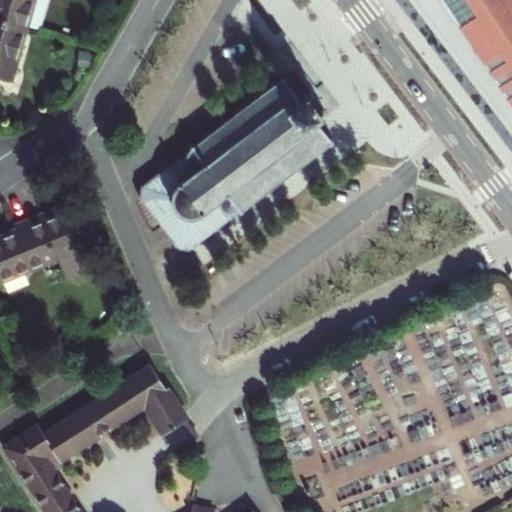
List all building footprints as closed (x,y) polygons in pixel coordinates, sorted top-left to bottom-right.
[(0,0),(0,21),(22,28),(30,0),(0,0)] [(511,0),(410,0),(511,132),(511,0)] [(0,78),(8,81),(22,28),(0,21),(0,78)] [(165,169),(143,185),(141,184),(139,187),(140,188),(140,194),(137,194),(137,198),(140,198),(176,245),(175,247),(178,248),(179,247),(185,248),(186,250),(189,250),(189,247),(212,229),(214,232),(217,229),(216,227),(224,220),(227,222),(229,220),(228,218),(236,211),(238,213),(241,211),(239,209),(252,199),(254,201),(257,199),(256,197),(269,186),(271,189),(274,186),(272,184),(285,174),(287,177),(290,174),(288,172),(301,162),(303,164),(306,162),(304,160),(317,150),(319,153),(322,150),(320,148),(326,143),(328,146),(332,143),(330,141),(332,139),(330,137),(327,139),(312,119),(315,116),(318,120),(322,117),(320,113),(323,111),(320,107),(316,110),(308,99),(311,96),(309,93),(305,96),(302,92),(299,95),(301,98),(298,101),(284,81),(286,80),(285,77),(282,79),(280,77),(278,80),(280,81),(273,86),(272,84),(267,87),(269,89),(256,98),(255,96),(252,99),(254,101),(241,110),(239,109),(237,111),(238,113),(225,123),(223,121),(221,123),(222,125),(208,135),(206,133),(204,135),(205,137),(193,147),(191,145),(188,147),(189,149),(180,156),(178,154),(176,156),(178,158),(168,165),(167,164),(163,166),(165,169)] [(88,270),(61,204),(14,224),(17,231),(0,237),(0,280),(55,258),(64,280),(88,270)] [(163,433),(184,419),(150,368),(43,436),(37,426),(4,447),(45,511),(78,511),(47,465),(144,402),(163,433)]
